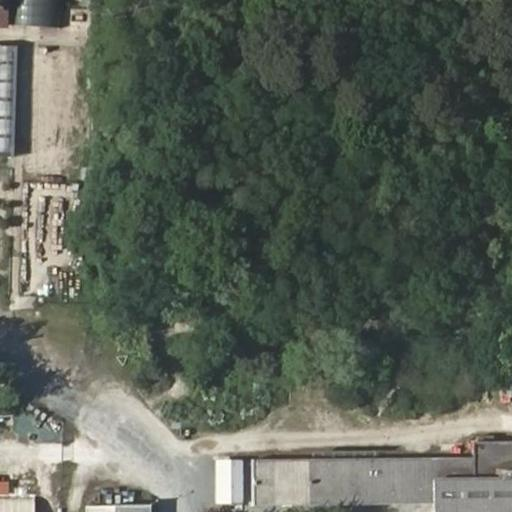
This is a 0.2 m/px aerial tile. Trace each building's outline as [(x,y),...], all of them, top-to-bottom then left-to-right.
[(0,0),(0,25),(10,26),(10,0),(0,0)] [(13,0),(13,22),(60,23),(60,0),(13,0)] [(15,46),(0,45),(0,155),(12,156),(15,46)] [(433,501),(433,511),(511,511),(511,440),(472,440),(471,459),(274,461),(273,502),(433,501)] [(34,511),(34,495),(0,494),(0,511),(34,511)]
